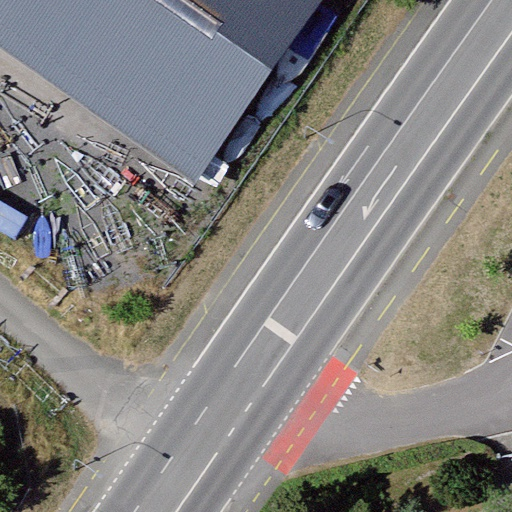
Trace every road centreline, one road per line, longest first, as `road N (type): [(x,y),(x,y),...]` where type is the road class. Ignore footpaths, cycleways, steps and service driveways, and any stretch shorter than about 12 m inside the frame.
road 1 (primary): [(189,467),(511,8)]
road 2 (residential): [(0,303),(189,467)]
